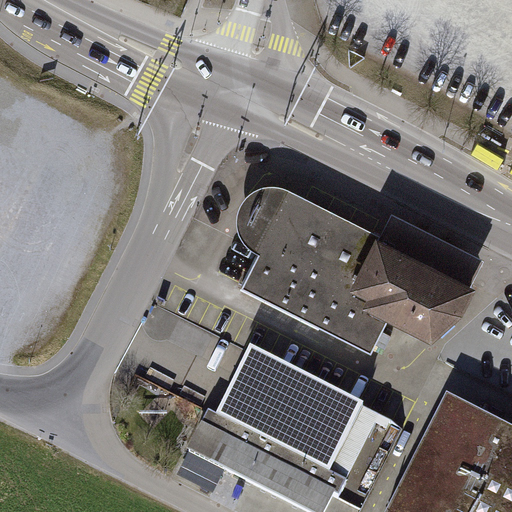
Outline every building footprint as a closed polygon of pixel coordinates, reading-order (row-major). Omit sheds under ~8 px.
[(354,296),(381,239),(300,200),(283,192),(272,193),(259,195),(248,203),(241,214),(239,225),(241,237),(244,247),(261,258),(242,295),(374,358),(391,327),(365,314),(370,303),(354,296)] [(393,217),(381,239),(474,288),(488,264),(393,217)] [(474,288),(381,239),(354,296),(370,303),(365,314),(391,327),(437,347),(467,321),(480,291),(474,288)] [(337,511),(381,426),(253,361),(220,426),(211,422),(189,466),(280,511),(337,511)] [(511,511),(511,439),(450,407),(396,511),(511,511)]
